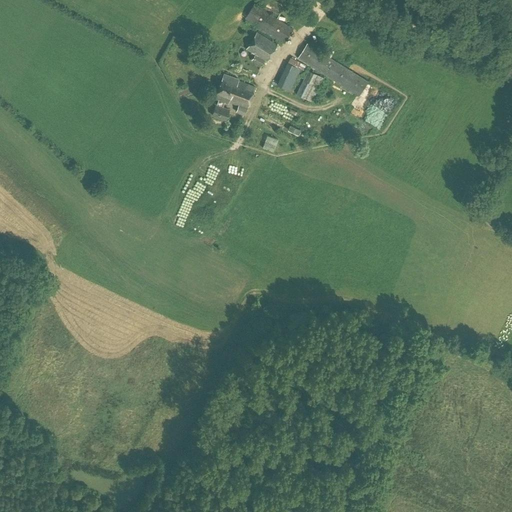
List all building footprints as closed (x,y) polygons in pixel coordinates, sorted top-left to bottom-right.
[(278,15),(283,5),(272,0),(267,0),(263,8),(278,15)] [(283,43),(292,29),(254,4),(244,18),(257,27),(274,39),(275,38),(283,43)] [(302,26),(305,18),(295,13),(291,21),(302,26)] [(266,62),(277,45),(256,32),(245,49),(254,55),(251,61),(260,67),(264,60),(266,62)] [(358,96),(367,82),(306,43),(297,58),(358,96)] [(298,68),(300,62),(290,57),(287,63),(286,62),(276,84),(289,91),(300,69),(298,68)] [(311,102),(322,78),(307,71),(296,94),(311,102)] [(244,115),(255,87),(238,81),(238,80),(223,74),(214,98),(218,100),(215,106),(215,105),(211,115),(225,120),(229,110),(222,108),(224,102),(228,103),(228,102),(238,106),(236,111),(244,115)] [(270,135),(266,145),(276,149),(280,139),(270,135)] [(243,186),(248,173),(243,171),(238,184),(243,186)] [(162,211),(167,205),(159,200),(155,207),(162,211)]
